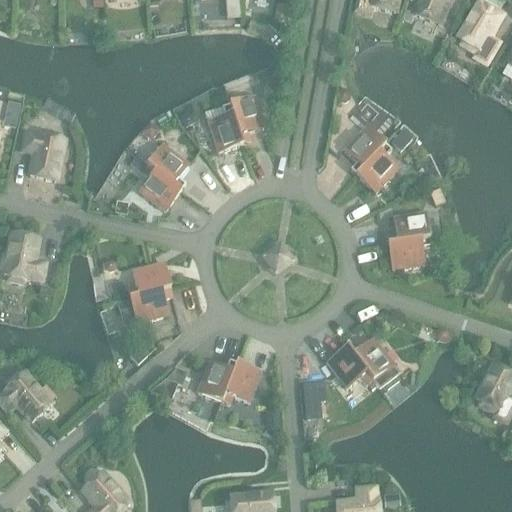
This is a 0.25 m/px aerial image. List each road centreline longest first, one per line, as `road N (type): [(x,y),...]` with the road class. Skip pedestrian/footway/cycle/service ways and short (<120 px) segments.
road 1 (residential): [(0,511),(218,318)]
road 2 (residential): [(199,251),(0,208)]
road 3 (residential): [(302,192),(336,0)]
road 4 (residential): [(310,0),(278,187)]
road 5 (residential): [(511,343),(349,291)]
road 6 (residential): [(297,511),(283,343)]
road 7 (residential): [(349,291),(351,243),(323,203),(302,192)]
